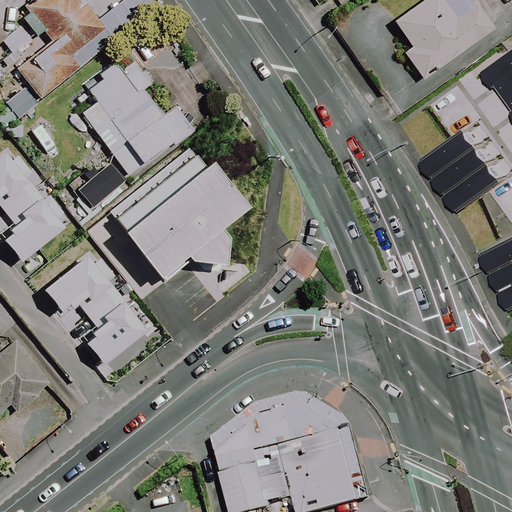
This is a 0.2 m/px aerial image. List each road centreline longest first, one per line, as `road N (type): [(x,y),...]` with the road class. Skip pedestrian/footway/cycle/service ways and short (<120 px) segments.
road 1 (secondary): [(409,392),(341,352),(307,346),(199,379)]
road 2 (secondary): [(221,349),(301,263),(317,213),(313,159)]
road 3 (secondary): [(276,55),(326,100),(399,232)]
road 4 (secondary): [(35,511),(199,379)]
road 5 (secondary): [(392,340),(313,159)]
road 6 (secondary): [(399,232),(454,261),(511,365)]
road 7 (secondary): [(221,349),(300,321),(337,322),(392,340)]
road 8 (secondary): [(399,232),(455,375)]
road 9 (secondary): [(441,511),(409,392)]
